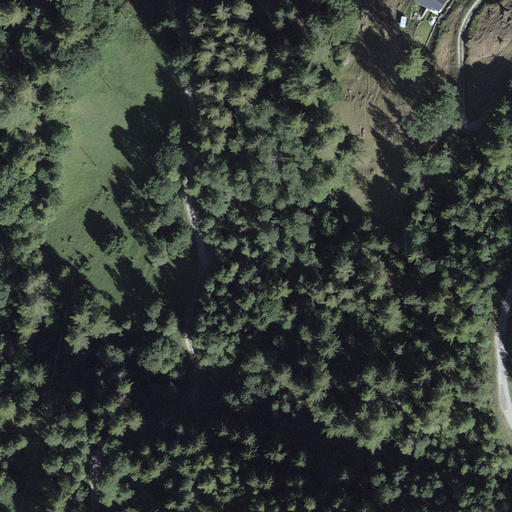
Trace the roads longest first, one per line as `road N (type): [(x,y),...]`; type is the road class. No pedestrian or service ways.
road 1 (track): [(92,511),(90,453),(187,390),(199,259),(186,193),(192,123),(181,72),(190,0)]
road 2 (track): [(511,69),(478,123),(464,128),(459,32),(481,0)]
road 3 (track): [(511,419),(500,381),(511,289)]
